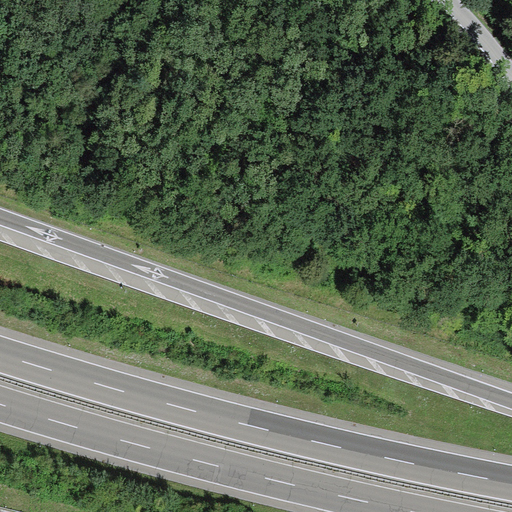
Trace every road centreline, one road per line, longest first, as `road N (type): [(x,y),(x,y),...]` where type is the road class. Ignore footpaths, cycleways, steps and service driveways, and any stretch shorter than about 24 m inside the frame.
road 1 (motorway): [(511,400),(0,215)]
road 2 (motorway): [(511,482),(324,443),(0,353)]
road 3 (motorway): [(0,403),(411,511)]
